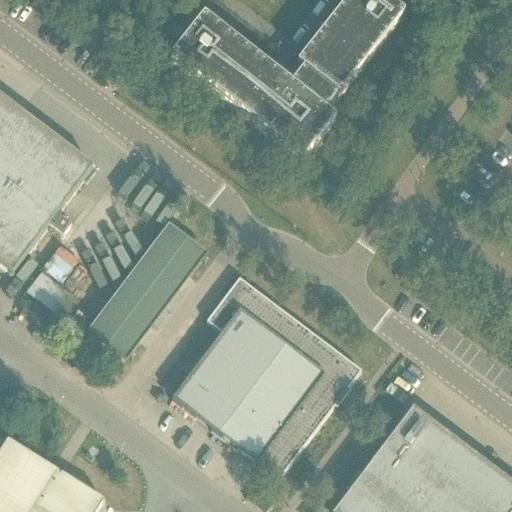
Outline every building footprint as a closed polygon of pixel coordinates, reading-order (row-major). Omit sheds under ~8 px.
[(338,102),(403,19),(378,0),(351,0),(300,65),(296,70),(303,75),(291,91),(202,21),(170,63),(302,167),(334,125),(324,117),(336,101),(338,102)] [(0,271),(11,280),(47,232),(62,243),(70,232),(56,221),(92,173),(0,104),(0,271)] [(191,279),(205,260),(168,231),(101,319),(88,337),(125,366),(139,347),(140,348),(191,280),(191,279)] [(26,297),(57,320),(72,300),(41,277),(26,297)] [(334,411),(331,409),(345,391),(348,393),(360,376),(239,284),(206,327),(221,339),(171,406),(257,471),(260,466),(281,481),(334,411)] [(77,315),(68,328),(76,334),(85,321),(77,315)] [(511,511),(511,491),(411,415),(338,511),(511,511)] [(0,457),(0,511),(99,511),(103,507),(7,447),(0,457)]
